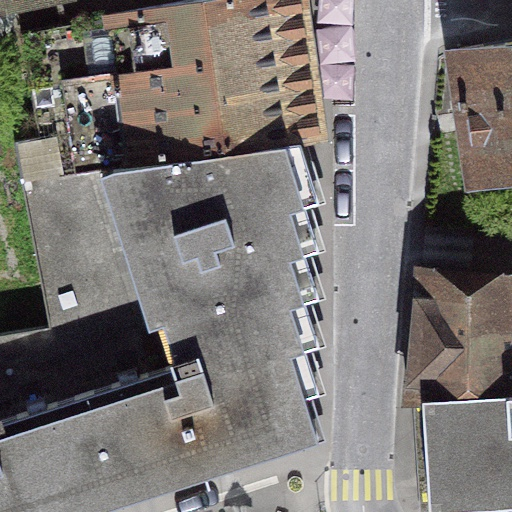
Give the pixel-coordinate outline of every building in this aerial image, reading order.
[(178,0),(110,12),(136,159),(293,139),(296,139),(320,135),(300,0),(178,0)] [(136,159),(110,12),(20,31),(38,135),(13,140),(20,174),(136,159)] [(511,38),(450,49),(470,183),(511,175),(511,38)] [(48,324),(95,316),(105,346),(286,287),(300,283),(286,240),(300,235),(286,192),(300,187),(290,143),(297,141),(296,139),(293,139),(136,159),(20,174),(48,324)] [(511,274),(419,267),(408,400),(427,400),(426,394),(511,389),(511,274)] [(286,287),(105,346),(146,475),(300,425),(290,395),(286,382),(300,378),(295,362),(300,360),(291,333),(300,330),(286,287)] [(146,475),(105,346),(95,316),(48,324),(0,332),(0,511),(28,511),(121,483),(146,475)] [(511,389),(426,394),(427,400),(432,502),(511,497),(511,389)]
